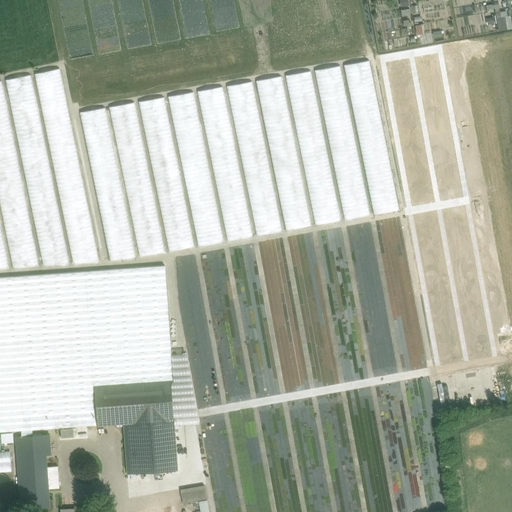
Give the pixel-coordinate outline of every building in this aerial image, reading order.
[(496,8),(494,8),(498,31),(508,30),(505,16),(506,16),(506,11),(500,12),(500,7),(496,8)] [(138,72),(116,134),(87,102),(102,257),(127,255),(125,228),(163,195),(200,192),(281,221),(262,199),(278,154),(284,225),(394,215),(375,15),(347,91),(342,36),(319,101),(312,31),(288,99),(282,39),(259,103),(258,93),(202,98),(204,116),(170,77),(174,120),(139,80),(138,72)] [(0,231),(29,249),(43,246),(16,208),(43,224),(36,176),(47,192),(45,194),(74,237),(77,252),(93,250),(62,55),(37,96),(32,59),(10,96),(0,90),(0,231)] [(88,105),(89,110),(106,106),(105,102),(88,105)] [(137,249),(147,250),(147,230),(138,230),(137,249)] [(16,437),(21,509),(50,507),(49,494),(47,494),(47,491),(49,491),(49,489),(59,488),(58,467),(47,468),(46,458),(41,459),(41,456),(51,455),(50,434),(33,435),(32,430),(124,423),(127,474),(178,470),(174,420),(171,381),(173,381),(165,266),(0,277),(0,432),(21,431),(22,436),(16,437)] [(430,377),(419,377),(421,410),(432,409),(430,377)] [(13,433),(1,434),(2,443),(14,442),(13,433)] [(13,451),(0,451),(0,472),(14,471),(13,451)] [(181,493),(183,504),(207,499),(205,489),(181,493)]
